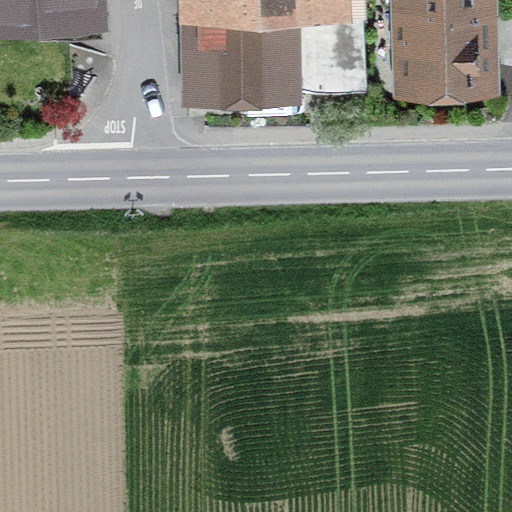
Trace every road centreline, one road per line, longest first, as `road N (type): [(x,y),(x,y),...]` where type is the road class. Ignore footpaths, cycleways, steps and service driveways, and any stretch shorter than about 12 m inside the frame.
road 1 (tertiary): [(505,169),(129,177)]
road 2 (unclassified): [(129,177),(139,0)]
road 3 (tertiary): [(129,177),(0,181)]
